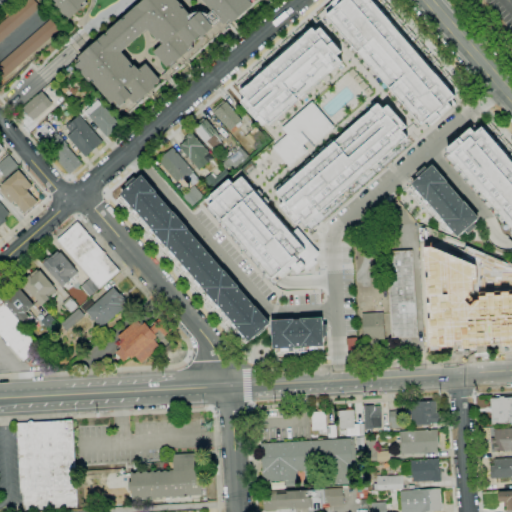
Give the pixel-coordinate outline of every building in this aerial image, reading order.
[(0,42),(0,23),(26,0),(34,0),(40,7),(0,42)] [(68,20),(55,5),(57,3),(54,0),(87,0),(82,5),(83,7),(68,20)] [(208,15),(213,11),(202,0),(256,0),(227,25),(226,24),(225,25),(220,19),(213,25),(215,27),(203,37),(201,35),(192,43),(193,44),(188,50),(189,51),(174,63),(173,62),(167,67),(154,52),(162,44),(159,40),(158,41),(148,29),(122,52),(132,64),(130,65),(132,68),(135,65),(139,70),(146,63),(161,81),(159,82),(161,84),(156,88),(155,88),(142,100),(138,104),(136,102),(135,104),(130,98),(119,108),(114,102),(112,104),(92,81),(90,82),(76,66),(81,61),(78,57),(105,34),(106,34),(108,32),(107,32),(143,0),(177,0),(191,15),(193,13),(196,12),(200,12),(203,12),(206,13),(208,15)] [(334,0),(383,0),(461,91),(422,125),(323,10),(334,0)] [(3,79),(0,75),(0,62),(50,19),(60,30),(3,79)] [(318,25),(236,95),(263,127),(346,57),(318,25)] [(70,75),(65,69),(70,65),(75,71),(70,75)] [(60,88),(64,93),(69,90),(64,84),(60,88)] [(33,121),(22,108),(38,94),(38,95),(42,92),(51,103),(48,106),(49,107),(33,121)] [(107,137),(84,111),(98,99),(121,125),(107,137)] [(229,131),(213,112),(214,111),(212,109),(225,99),(237,114),(242,120),(229,131)] [(383,100),(276,192),(305,225),(412,133),(383,100)] [(314,102),(283,129),(287,135),(273,147),(290,166),(306,152),(301,146),(309,139),(313,143),(334,125),(314,102)] [(86,157),(67,137),(71,133),(66,127),(79,115),(103,142),(86,157)] [(216,152),(207,142),(205,143),(194,130),(200,124),(198,122),(203,118),(205,120),(206,119),(217,132),(215,135),(224,145),(216,152)] [(511,229),(448,157),(491,119),(511,142),(511,229)] [(40,136),(35,130),(46,120),(52,126),(40,136)] [(200,170),(178,147),(185,141),(184,139),(186,136),(190,132),(194,135),(193,136),(197,140),(198,140),(209,152),(203,157),(208,163),(200,170)] [(255,150),(245,137),(251,132),(261,144),(255,150)] [(69,175),(52,156),(59,149),(51,140),(58,134),(68,145),(67,146),(82,163),(69,175)] [(233,170),(230,166),(226,169),(221,164),(241,147),(249,156),(233,170)] [(193,186),(187,178),(186,179),(183,176),(177,182),(157,160),(163,155),(172,148),(194,172),(193,173),(199,180),(193,186)] [(0,170),(0,162),(9,155),(19,166),(6,177),(0,170)] [(410,183),(458,237),(480,219),(431,164),(410,183)] [(211,190),(202,182),(211,173),(215,178),(225,168),(230,174),(219,183),(211,190)] [(203,200),(273,280),(308,249),(238,169),(203,200)] [(24,213),(14,201),(11,204),(0,191),(0,189),(1,189),(0,188),(0,186),(1,186),(19,170),(32,186),(27,190),(37,202),(24,213)] [(117,192),(249,340),(269,322),(138,174),(117,192)] [(191,206),(182,196),(194,186),(203,196),(191,206)] [(0,226),(0,202),(9,213),(4,218),(6,221),(0,226)] [(90,278),(57,240),(71,228),(71,227),(77,221),(88,233),(88,234),(103,251),(106,254),(105,254),(120,271),(99,288),(90,278)] [(391,339),(387,252),(413,250),(417,338),(391,339)] [(63,287),(43,264),(57,252),(59,254),(60,252),(79,273),(63,287)] [(375,287),(374,268),(384,267),(385,286),(375,287)] [(42,305),(22,282),(29,275),(30,275),(36,269),(38,272),(40,270),(54,286),(53,287),(57,292),(42,305)] [(99,288),(90,296),(81,286),(90,278),(99,288)] [(101,328),(86,312),(114,287),(121,295),(119,297),(127,305),(101,328)] [(1,300),(9,293),(11,296),(19,289),(34,306),(33,307),(39,314),(25,326),(22,323),(21,323),(1,300)] [(70,313),(62,304),(70,297),(78,306),(70,313)] [(21,323),(39,344),(30,352),(32,354),(23,361),(0,334),(0,298),(1,300),(21,323)] [(68,331),(61,324),(78,308),(85,315),(68,331)] [(364,345),(362,314),(383,313),(384,344),(364,345)] [(41,321),(48,314),(58,325),(51,332),(41,321)] [(273,322),(275,352),(326,349),(325,318),(273,322)] [(141,363),(135,356),(132,359),(129,356),(124,361),(116,353),(122,347),(119,345),(123,342),(118,336),(136,320),(141,326),(145,323),(150,329),(161,319),(171,330),(164,336),(159,330),(155,334),(157,337),(154,340),(160,347),(141,363)] [(356,350),(356,337),(346,338),(346,350),(356,350)] [(491,426),(491,420),(492,420),(491,399),(500,398),(499,397),(503,396),(504,398),(511,397),(511,404),(510,404),(511,411),(509,412),(510,422),(499,423),(499,425),(491,426)] [(419,426),(419,424),(412,425),(411,410),(410,410),(410,402),(435,401),(436,413),(438,413),(439,423),(430,423),(430,425),(419,426)] [(365,429),(363,406),(374,405),(374,407),(380,406),(381,421),(381,424),(377,424),(377,428),(365,429)] [(346,437),(346,428),(340,429),(339,411),(353,410),(354,424),(363,424),(364,436),(346,437)] [(391,428),(391,422),(390,422),(389,411),(400,411),(401,428),(391,428)] [(322,435),(322,430),(312,431),(311,412),(325,412),(326,434),(322,435)] [(34,423),(72,421),(76,490),(77,506),(73,506),(73,507),(23,510),(22,493),(20,493),(17,423),(28,423),(28,422),(29,422),(29,421),(30,421),(31,421),(32,421),(33,422),(34,423)] [(336,438),(328,438),(328,425),(336,425),(336,438)] [(511,450),(504,450),(504,452),(493,452),(493,444),(491,444),(491,438),(494,438),(494,430),(511,428),(511,450)] [(402,454),(401,439),(400,439),(399,431),(437,429),(438,444),(437,444),(437,453),(402,454)] [(285,487),(285,480),(262,482),(260,444),(350,439),(353,439),(354,445),(355,460),(351,460),(353,483),(325,484),(325,470),(297,471),(298,480),(296,480),(297,486),(285,487)] [(367,462),(366,446),(376,445),(376,452),(389,451),(390,460),(367,462)] [(138,500),(138,499),(135,499),(135,500),(132,501),(132,491),(129,491),(128,482),(131,482),(131,472),(133,472),(133,473),(136,473),(136,472),(140,472),(140,473),(142,473),(142,471),(145,471),(145,464),(168,463),(168,462),(173,462),(173,455),(199,453),(202,495),(177,496),(177,498),(173,498),(172,497),(170,497),(170,498),(166,499),(166,497),(163,497),(163,499),(160,499),(160,497),(140,498),(140,500),(138,500)] [(511,481),(511,478),(490,479),(490,466),(494,466),(493,459),(511,457),(511,481)] [(433,482),(433,481),(414,482),(414,478),(412,478),(410,461),(427,460),(427,459),(439,458),(439,469),(441,469),(442,482),(433,482)] [(377,490),(377,476),(403,475),(403,489),(377,490)] [(308,511),(308,508),(289,509),(289,510),(263,511),(262,492),(342,488),(343,506),(329,506),(329,504),(325,504),(325,505),(322,505),(322,510),(308,511)] [(401,511),(400,491),(411,491),(411,490),(440,488),(441,503),(442,503),(442,509),(441,509),(441,510),(432,511),(401,511)] [(511,510),(507,511),(507,502),(499,503),(498,492),(511,491),(511,510)] [(361,508),(360,499),(369,499),(370,507),(361,508)] [(371,511),(371,503),(385,502),(385,511),(371,511)]
